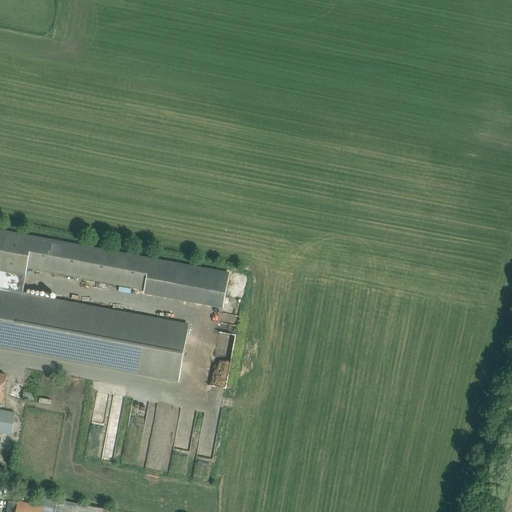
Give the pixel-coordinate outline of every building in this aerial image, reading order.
[(0,290),(22,295),(26,276),(28,267),(224,304),(230,274),(0,231),(0,290)] [(0,347),(179,381),(189,326),(22,295),(0,290),(0,347)] [(0,411),(0,432),(11,435),(16,413),(15,413),(15,415),(0,411)] [(57,500),(54,511),(112,511),(112,510),(57,500)] [(18,502),(16,511),(41,511),(43,506),(18,502)]
